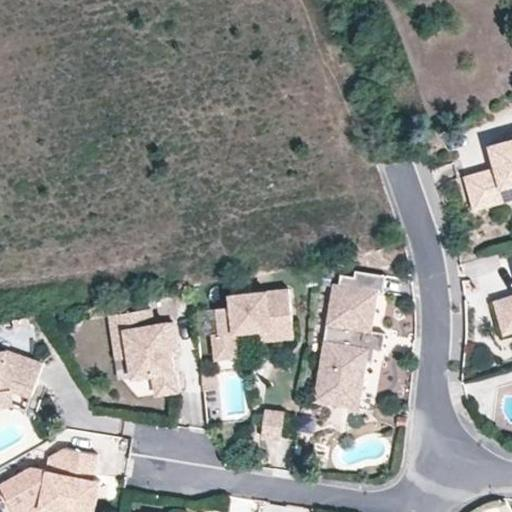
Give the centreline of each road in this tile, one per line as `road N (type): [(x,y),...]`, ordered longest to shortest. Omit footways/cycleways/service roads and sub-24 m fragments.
road 1 (residential): [(397,170),(430,272),(437,319),(432,433),(449,470)]
road 2 (residential): [(169,471),(418,511)]
